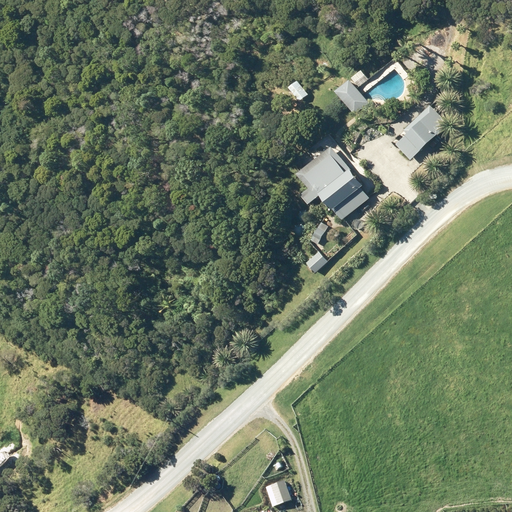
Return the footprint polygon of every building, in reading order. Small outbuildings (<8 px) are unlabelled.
[(361,69),(335,89),(354,113),(369,101),(357,87),(368,78),(361,69)] [(296,76),(286,85),(299,100),(309,91),(296,76)] [(447,122),(430,107),(394,147),(411,162),(447,122)] [(357,160),(349,167),(329,144),(295,174),(306,186),(297,193),(307,205),(317,196),(340,222),(369,197),(366,194),(378,183),(357,160)] [(310,214),(299,209),(287,234),(298,239),(310,214)] [(328,226),(319,221),(308,239),(317,244),(328,226)] [(327,262),(316,251),(304,263),(314,274),(327,262)] [(285,479),(271,484),(277,505),(291,500),(285,479)]
